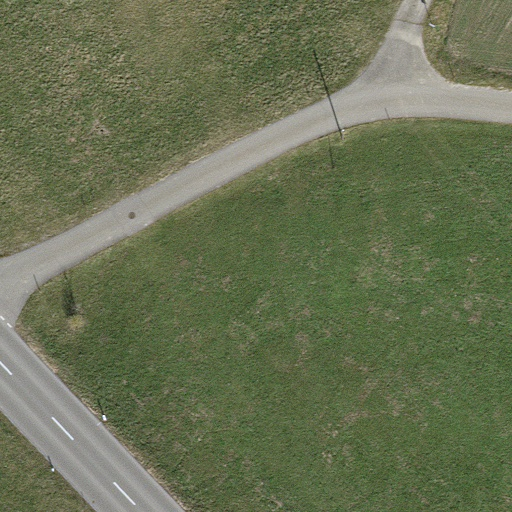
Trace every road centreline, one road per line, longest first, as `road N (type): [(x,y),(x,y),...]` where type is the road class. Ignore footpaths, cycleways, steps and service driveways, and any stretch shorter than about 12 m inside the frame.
road 1 (track): [(511,109),(373,101),(285,137),(0,292)]
road 2 (tertiary): [(0,358),(144,511)]
